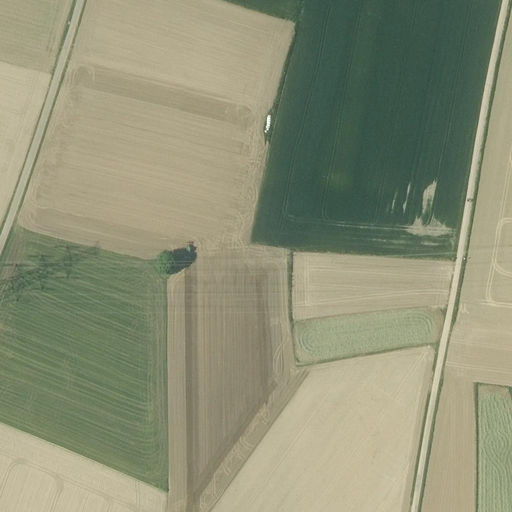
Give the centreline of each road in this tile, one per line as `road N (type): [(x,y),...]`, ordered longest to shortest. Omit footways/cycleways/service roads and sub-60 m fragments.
road 1 (unclassified): [(414,511),(505,0)]
road 2 (unclassified): [(0,245),(80,0)]
